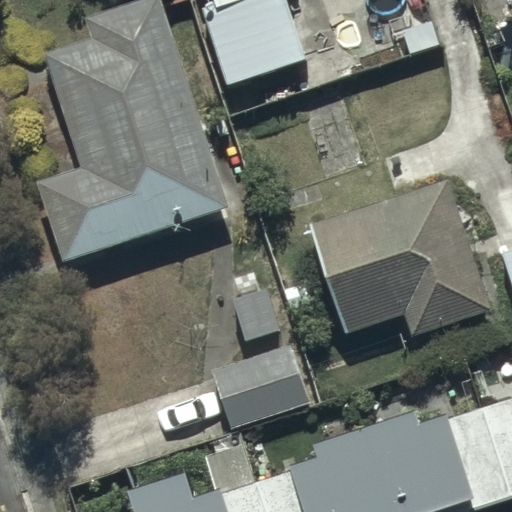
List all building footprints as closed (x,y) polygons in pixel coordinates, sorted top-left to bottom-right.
[(92,32),(46,47),(84,163),(38,178),(64,256),(237,199),(170,0),(137,0),(86,17),(92,32)] [(206,7),(233,82),(312,54),(287,0),(228,0),(213,6),(206,7)] [(415,0),(386,0),(378,3),(393,50),(428,38),(415,0)] [(452,178),(319,226),(354,324),(408,305),(418,336),(499,307),(452,178)] [(293,340),(218,366),(239,423),(314,397),(293,340)] [(317,450),(255,472),(244,441),(210,453),(220,484),(198,491),(188,463),(131,483),(141,511),(481,511),(480,508),(511,496),(511,392),(423,423),(417,405),(314,441),(317,450)]
